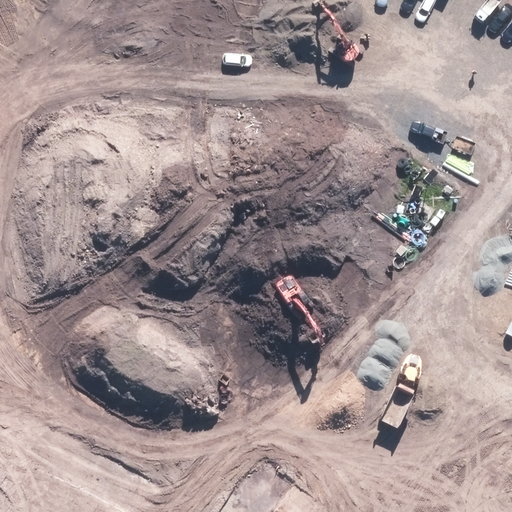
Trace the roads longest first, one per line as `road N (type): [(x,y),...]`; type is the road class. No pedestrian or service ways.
road 1 (residential): [(511,43),(366,338)]
road 2 (residential): [(199,248),(284,82),(277,51),(183,0)]
road 3 (residential): [(199,248),(0,141)]
road 4 (residential): [(366,338),(242,511)]
road 5 (residential): [(0,420),(169,511)]
road 6 (residential): [(366,338),(199,248)]
road 7 (residential): [(511,411),(366,338)]
